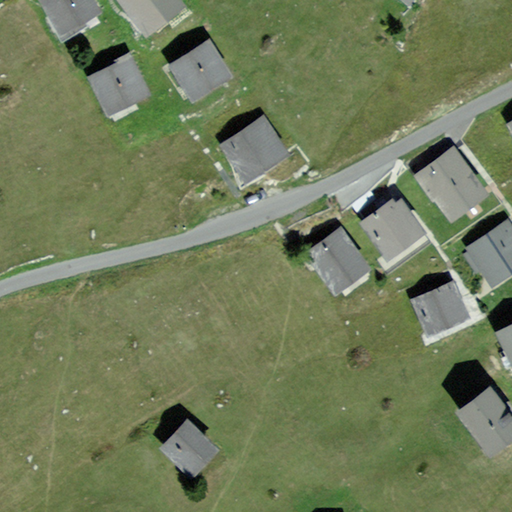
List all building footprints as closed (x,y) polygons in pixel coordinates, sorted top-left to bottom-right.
[(44,0),(43,1),(62,32),(96,11),(89,0),(44,0)] [(178,0),(121,0),(147,32),(182,5),(178,0)] [(407,0),(429,14),(438,0),(407,0)] [(208,45),(174,67),(194,98),(228,76),(208,45)] [(130,60),(93,79),(109,111),(146,93),(130,60)] [(263,122),(226,147),(247,179),(285,154),(263,122)] [(454,151),(419,177),(432,195),(434,194),(451,218),(485,193),(454,151)] [(392,202),(362,224),(388,258),(423,232),(401,203),(395,207),(392,202)] [(511,231),(507,225),(470,251),(492,283),(511,269),(511,231)] [(340,231),(308,254),(336,291),(367,268),(340,231)] [(452,286),(416,302),(430,332),(465,316),(452,286)] [(511,328),(500,334),(511,358),(511,328)] [(511,421),(490,392),(461,413),(491,452),(511,436),(511,421)] [(187,425),(164,449),(191,474),(214,450),(187,425)]
